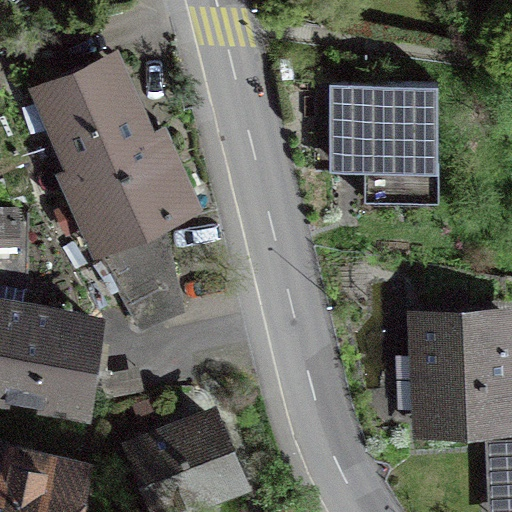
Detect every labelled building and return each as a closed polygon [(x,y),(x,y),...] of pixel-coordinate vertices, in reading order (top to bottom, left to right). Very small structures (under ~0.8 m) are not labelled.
[(179,307),(157,207),(192,191),(162,125),(141,135),(107,59),(47,86),(86,171),(67,179),(93,236),(92,237),(140,324),(179,307)] [(341,80),(329,80),(329,157),(366,156),(366,198),(438,198),(438,80),(341,80)] [(0,163),(23,153),(0,101),(0,163)] [(12,205),(12,204),(0,204),(0,250),(18,250),(16,205),(12,205)] [(511,420),(506,314),(419,318),(424,423),(511,420)] [(91,330),(0,316),(0,394),(80,406),(91,330)] [(209,414),(138,443),(166,509),(236,479),(209,414)] [(77,511),(88,462),(0,442),(0,511),(77,511)] [(511,457),(501,458),(503,510),(511,509),(511,457)]
